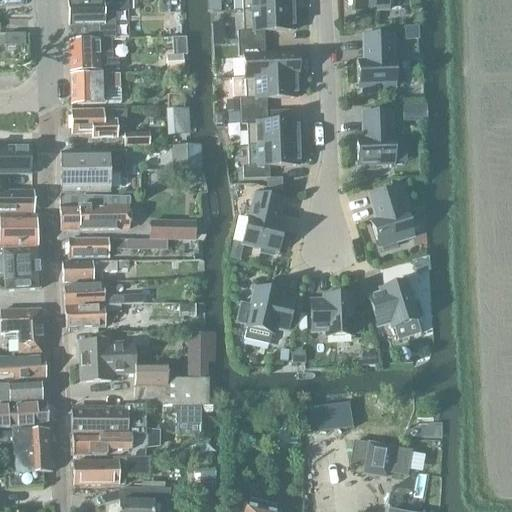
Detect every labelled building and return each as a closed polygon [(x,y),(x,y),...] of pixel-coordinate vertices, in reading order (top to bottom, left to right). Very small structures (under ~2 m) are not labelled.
[(241,0),(242,13),(292,11),(292,5),(296,4),(295,0),(241,0)] [(351,0),(352,13),(356,13),(356,17),(369,17),(369,13),(388,12),(387,0),(351,0)] [(127,11),(127,1),(115,1),(68,2),(69,27),(73,26),(73,41),(115,40),(114,14),(104,15),(104,10),(109,10),(109,12),(127,11)] [(237,33),(238,47),(264,46),(264,34),(293,33),(293,31),(297,31),(297,17),(293,17),(292,11),(242,13),(243,33),(237,33)] [(237,59),(235,12),(211,13),(212,60),(237,59)] [(5,35),(5,47),(14,47),(25,47),(25,35),(15,35),(5,35)] [(358,63),(359,91),(363,91),(363,95),(376,94),(376,90),(395,90),(394,62),(393,62),(392,37),(364,38),(364,63),(358,63)] [(294,51),(308,52),(308,40),(294,39),(294,51)] [(111,40),(69,41),(70,73),(101,72),(118,71),(118,60),(111,60),(111,40)] [(244,60),(245,83),(295,81),(295,79),(297,79),(296,57),(264,58),(264,46),(238,47),(238,60),(244,60)] [(165,56),(166,74),(182,73),(182,56),(165,56)] [(106,104),(119,104),(119,90),(120,90),(120,89),(119,89),(119,75),(71,77),(71,105),(106,104)] [(240,101),(240,114),(266,113),(266,101),(296,100),(296,99),(300,99),(299,83),(295,83),(295,81),(245,83),(245,101),(240,101)] [(417,107),(402,107),(402,123),(418,123),(417,107)] [(116,139),(116,128),(124,125),(124,116),(115,112),(71,112),(72,135),(92,135),(92,139),(116,139)] [(246,127),(247,148),(297,146),(297,140),(301,140),(301,125),(297,126),(297,124),(267,125),(266,113),(240,114),(241,128),(246,127)] [(394,167),(393,139),(392,139),(391,115),(362,116),(363,140),(357,141),(358,169),(362,168),(362,172),(375,172),(375,168),(394,167)] [(124,135),(124,148),(149,147),(149,134),(124,135)] [(297,146),(247,148),(247,149),(257,148),(258,168),(242,169),(243,182),(269,181),(269,169),(298,168),(298,166),(302,166),(302,152),(298,152),(297,146)] [(0,175),(29,175),(29,149),(0,149),(0,175)] [(61,198),(62,198),(82,197),(84,194),(109,194),(108,174),(124,174),(124,154),(60,155),(61,198)] [(370,223),(379,250),(382,249),(383,253),(396,249),(394,245),(413,240),(405,213),(404,213),(397,190),(369,198),(376,221),(370,223)] [(0,214),(33,214),(33,193),(0,192),(0,214)] [(261,251),(260,255),(273,258),(274,254),(277,255),(283,228),(277,226),(283,202),(255,196),(249,220),(242,247),(261,251)] [(82,197),(62,198),(61,198),(59,198),(60,208),(59,208),(60,232),(127,231),(127,198),(82,197)] [(0,248),(37,248),(35,217),(0,217),(0,248)] [(194,224),(149,223),(149,240),(156,240),(156,242),(167,242),(193,243),(194,224)] [(156,240),(149,240),(68,241),(68,260),(108,259),(108,252),(167,251),(167,242),(156,242),(156,240)] [(3,250),(0,249),(0,273),(4,274),(5,291),(39,289),(37,249),(3,251),(3,250)] [(231,253),(229,259),(239,262),(241,256),(231,253)] [(117,273),(117,270),(129,270),(129,263),(62,264),(63,284),(93,283),(93,274),(117,273)] [(388,293),(368,299),(377,329),(390,325),(392,330),(418,322),(418,320),(421,319),(418,306),(414,307),(406,283),(386,289),(388,293)] [(104,298),(103,287),(63,288),(64,308),(120,306),(142,305),(142,296),(104,298)] [(287,333),(294,303),(274,298),(275,295),(254,290),(251,306),(240,303),(235,324),(246,327),(245,329),(273,336),(274,330),(287,333)] [(151,318),(188,319),(189,295),(152,294),(151,318)] [(311,334),(324,334),(325,339),(353,338),(353,336),(356,336),(356,323),(352,323),(351,298),(330,299),(330,303),(310,303),(311,334)] [(117,319),(117,314),(121,314),(120,306),(64,308),(66,329),(105,329),(105,320),(117,319)] [(0,312),(0,335),(18,335),(18,356),(42,356),(40,312),(0,312)] [(110,375),(134,375),(134,366),(133,346),(109,346),(109,343),(80,344),(81,384),(111,383),(110,375)] [(44,379),(43,360),(13,362),(0,361),(0,374),(8,374),(7,370),(13,370),(14,382),(44,379)] [(166,366),(134,366),(134,375),(135,375),(135,407),(208,407),(209,407),(209,379),(167,380),(166,366)] [(41,403),(40,383),(0,385),(0,397),(9,397),(10,405),(41,403)] [(348,404),(308,410),(312,435),(352,429),(348,404)] [(0,409),(0,434),(40,432),(39,427),(48,427),(46,406),(9,408),(9,409),(0,409)] [(201,408),(172,407),(172,415),(175,415),(175,437),(201,437),(201,408)] [(124,413),(71,413),(72,435),(125,435),(125,437),(145,437),(145,408),(124,408),(124,413)] [(273,430),(273,444),(292,445),(292,430),(273,430)] [(146,449),(159,449),(159,433),(146,431),(146,437),(146,449)] [(40,432),(0,434),(0,445),(12,445),(14,476),(50,474),(48,432),(40,432)] [(145,437),(125,437),(72,436),(73,456),(106,456),(105,451),(130,451),(130,449),(145,449),(145,437)] [(354,443),(350,466),(364,468),(363,475),(386,478),(387,474),(407,477),(411,452),(391,449),(368,445),(354,443)] [(73,464),(73,486),(125,486),(125,477),(149,477),(149,459),(113,459),(113,463),(73,464)] [(209,511),(209,489),(196,489),(196,511),(209,511)] [(126,490),(125,502),(118,502),(117,511),(168,511),(169,491),(126,490)] [(274,511),(276,506),(250,500),(248,508),(243,507),(242,511),(274,511)]
